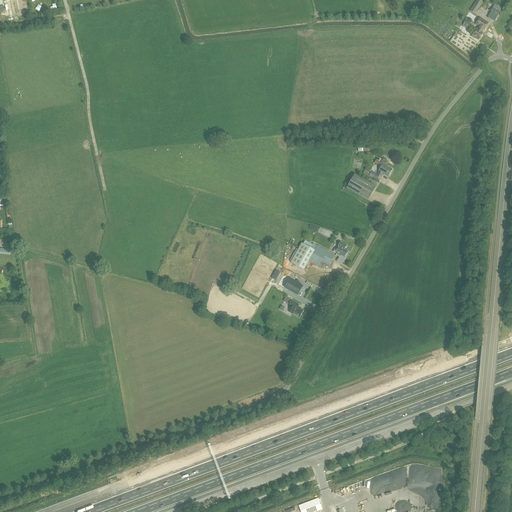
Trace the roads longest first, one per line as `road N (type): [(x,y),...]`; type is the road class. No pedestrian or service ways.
road 1 (motorway): [(511,352),(84,511)]
road 2 (unclassified): [(286,387),(432,130),(487,61),(511,59)]
road 3 (motorway): [(156,511),(511,378)]
road 4 (unclassified): [(224,511),(511,396)]
road 5 (unclassified): [(286,387),(0,501)]
